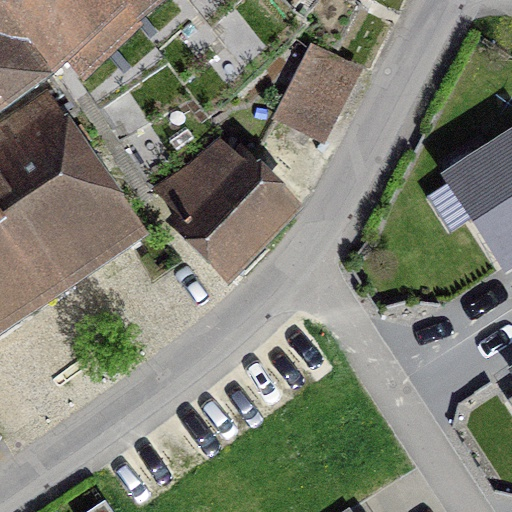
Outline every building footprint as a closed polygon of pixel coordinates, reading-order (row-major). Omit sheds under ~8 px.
[(0,0),(0,34),(35,89),(79,55),(43,0),(0,0)] [(117,0),(43,0),(79,55),(129,14),(118,1),(117,0)] [(0,34),(0,112),(35,89),(0,34)] [(371,79),(329,56),(291,126),(333,148),(371,79)] [(47,106),(0,138),(0,327),(136,232),(47,106)] [(511,260),(511,141),(451,181),(506,265),(511,260)] [(306,212),(251,156),(190,215),(245,271),(306,212)]
